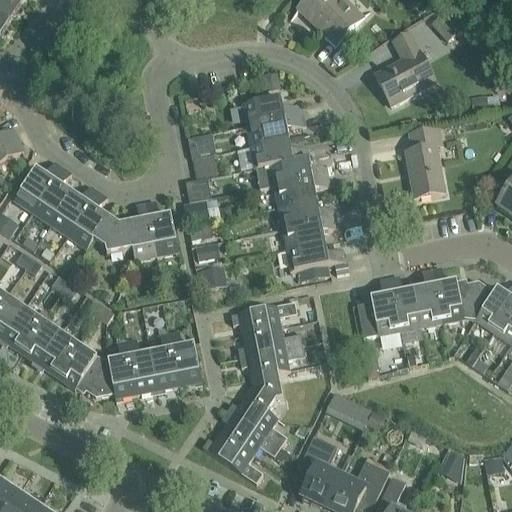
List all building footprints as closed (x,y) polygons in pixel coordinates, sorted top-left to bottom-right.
[(0,0),(0,18),(10,25),(13,21),(24,18),(22,7),(25,3),(20,0),(0,0)] [(180,0),(158,0),(155,3),(156,4),(146,14),(156,24),(180,0)] [(335,0),(310,0),(296,15),(334,51),(364,20),(345,2),(342,6),(335,0)] [(0,42),(9,40),(7,29),(10,25),(0,18),(0,42)] [(414,47),(416,46),(411,36),(392,46),(401,64),(374,79),(390,110),(435,87),(414,47)] [(277,77),(262,80),(265,95),(279,93),(277,77)] [(473,118),(488,116),(486,100),(470,103),(473,118)] [(246,131),(299,120),(297,110),(282,113),(280,101),(241,109),(246,131)] [(299,120),(246,131),(250,152),(288,144),(286,133),(301,130),(299,120)] [(0,167),(23,156),(11,133),(0,138),(0,167)] [(404,156),(413,203),(445,198),(436,151),(441,150),(438,133),(408,139),(411,155),(404,156)] [(211,138),(187,143),(191,164),(211,160),(215,159),(211,138)] [(288,144),(250,152),(254,174),(269,171),(269,170),(308,163),(306,152),(290,155),(288,144)] [(191,164),(195,184),(206,182),(215,180),(211,160),(191,164)] [(269,170),(269,171),(273,191),(327,181),(327,180),(325,171),(310,174),(308,163),(269,170)] [(511,221),(511,163),(499,183),(510,190),(496,210),(511,221)] [(32,218),(63,172),(54,166),(45,179),(36,173),(14,205),(32,218)] [(50,230),(72,197),(62,191),(71,178),(63,172),(32,218),(50,230)] [(327,181),(273,191),(277,213),(316,205),(314,194),(329,191),(327,181)] [(210,202),(206,182),(195,184),(184,186),(187,199),(189,207),(204,204),(210,202)] [(258,223),(267,222),(262,189),(253,191),(258,223)] [(68,242),(99,196),(90,191),(81,204),(72,197),(50,230),(68,242)] [(93,244),(108,222),(98,215),(107,202),(99,196),(68,242),(86,254),(93,244)] [(204,204),(189,207),(182,208),(186,228),(208,224),(205,205),(204,204)] [(316,205),(277,213),(282,234),(335,223),(333,213),(318,216),(316,205)] [(145,208),(156,262),(178,257),(170,219),(158,221),(155,206),(145,208)] [(133,254),(132,254),(134,266),(156,262),(145,208),(135,210),(138,225),(127,227),(133,254)] [(0,219),(0,235),(9,241),(18,228),(1,217),(0,219)] [(133,254),(127,227),(119,229),(108,222),(93,244),(105,252),(107,259),(132,254),(133,254)] [(335,223),(282,234),(286,255),(324,247),(322,236),(337,233),(335,223)] [(207,229),(197,231),(200,245),(210,242),(207,229)] [(197,231),(188,233),(191,247),(200,245),(197,231)] [(27,241),(21,249),(32,256),(37,248),(27,241)] [(195,255),(197,262),(197,265),(219,261),(216,247),(195,251),(195,255)] [(327,258),(324,247),(286,255),(290,277),(297,275),(299,286),(330,280),(328,269),(344,266),(342,255),(327,258)] [(46,252),(40,260),(49,265),(54,257),(46,252)] [(25,274),(32,264),(22,257),(15,267),(25,274)] [(32,264),(25,274),(35,280),(42,270),(32,264)] [(348,277),(346,267),(334,269),(336,279),(348,277)] [(212,272),(195,276),(199,295),(216,292),(212,272)] [(444,288),(441,272),(431,274),(442,328),(463,324),(474,325),(494,297),(478,286),(457,290),(456,285),(444,288)] [(442,328),(431,274),(421,276),(424,292),(413,294),(420,332),(442,328)] [(61,298),(68,288),(58,281),(51,291),(61,298)] [(420,332),(413,294),(402,296),(399,281),(389,283),(399,337),(420,332)] [(399,337),(389,283),(379,285),(382,300),(370,302),(377,341),(399,337)] [(68,288),(61,298),(70,304),(77,294),(68,288)] [(497,292),(494,297),(474,325),(493,338),(511,309),(511,290),(507,299),(497,292)] [(103,293),(98,301),(107,307),(113,299),(103,293)] [(6,301),(0,310),(0,344),(2,346),(24,313),(6,301)] [(96,322),(103,311),(94,305),(87,315),(96,322)] [(242,340),(280,333),(278,323),(296,319),(294,308),(230,320),(232,330),(239,329),(242,340)] [(511,309),(493,338),(511,350),(511,348),(511,309)] [(103,311),(96,322),(106,329),(113,318),(103,311)] [(24,313),(2,346),(20,358),(42,325),(24,313)] [(42,325),(20,358),(38,370),(60,337),(42,325)] [(280,333),(242,340),(244,352),(237,354),(239,363),(303,350),(300,339),(282,343),(280,333)] [(169,337),(179,391),(201,387),(193,349),(182,351),(179,336),(169,337)] [(56,382),(78,350),(60,337),(38,370),(56,382)] [(151,357),(158,395),(179,391),(169,337),(159,339),(162,355),(151,357)] [(115,340),(116,348),(125,346),(123,339),(115,340)] [(126,346),(137,400),(158,395),(151,357),(139,359),(136,344),(126,346)] [(107,365),(114,399),(115,404),(137,400),(126,346),(116,348),(119,363),(107,365)] [(378,374),(373,347),(359,349),(365,377),(367,376),(377,374),(378,374)] [(114,399),(107,365),(96,362),(78,350),(56,382),(74,395),(77,390),(95,402),(114,399)] [(303,350),(239,363),(241,373),(248,371),(250,383),(277,378),(289,376),(287,365),(305,362),(303,350)] [(277,378),(250,383),(252,391),(244,402),(267,418),(267,417),(276,405),(282,404),(277,378)] [(511,386),(511,384),(503,378),(497,388),(506,395),(511,386)] [(335,399),(334,398),(325,417),(351,429),(360,410),(354,407),(335,399)] [(267,418),(244,402),(238,412),(232,408),(226,416),(280,453),(287,443),(271,433),(277,424),(267,417),(267,418)] [(372,416),(371,415),(365,429),(377,435),(384,421),(372,416)] [(220,438),(253,460),(259,452),(274,462),(280,453),(226,416),(221,424),(227,428),(220,438)] [(247,469),(253,460),(220,438),(214,448),(208,444),(202,453),(256,489),(263,479),(247,469)] [(300,502),(321,511),(325,511),(341,481),(327,474),(337,452),(313,441),(299,472),(312,478),(300,502)] [(511,447),(502,461),(511,468),(511,467),(511,447)] [(449,455),(442,470),(456,477),(463,462),(449,455)] [(482,468),(482,463),(482,458),(468,458),(468,460),(468,468),(482,468)] [(500,462),(484,465),(486,479),(503,476),(500,462)] [(341,481),(325,511),(355,511),(361,501),(374,508),(389,477),(365,466),(354,487),(341,481)] [(393,511),(405,489),(391,482),(377,511),(393,511)] [(0,511),(7,511),(17,497),(0,485),(0,511)] [(36,511),(37,511),(17,497),(7,511),(36,511)]
